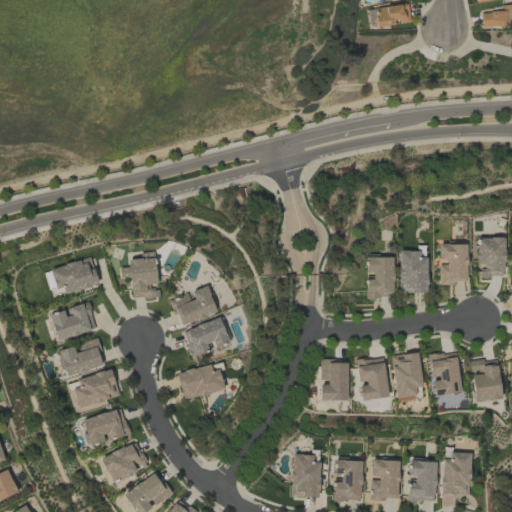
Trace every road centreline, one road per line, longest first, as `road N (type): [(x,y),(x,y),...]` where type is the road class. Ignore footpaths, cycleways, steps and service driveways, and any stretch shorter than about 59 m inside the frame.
road 1 (tertiary): [(511,107),(366,125),(0,213)]
road 2 (tertiary): [(0,229),(369,138),(511,129)]
road 3 (residential): [(139,337),(150,403),(172,447),(203,485),(247,511)]
road 4 (residential): [(212,492),(275,403),(296,351),(303,304)]
road 5 (residential): [(301,326),(362,330),(478,319)]
